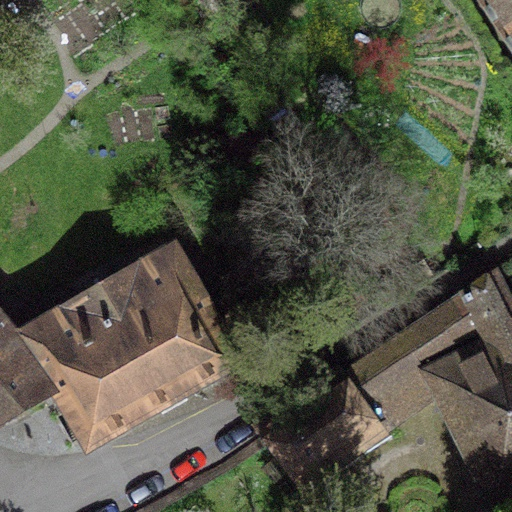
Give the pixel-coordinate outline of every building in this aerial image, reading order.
[(511,0),(486,0),(511,38),(511,0)] [(87,443),(232,360),(168,248),(14,335),(37,362),(59,392),(87,443)] [(259,433),(298,486),(430,391),(413,362),(482,326),(492,345),(511,335),(511,317),(489,275),(259,433)] [(0,319),(0,425),(59,392),(37,362),(14,335),(0,319)] [(511,335),(492,345),(433,373),(495,498),(511,489),(511,335)]
